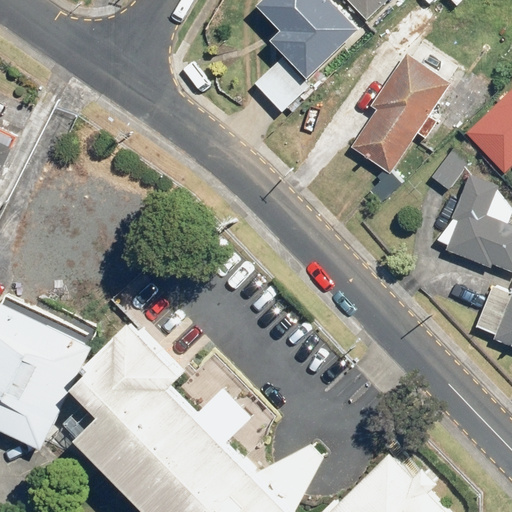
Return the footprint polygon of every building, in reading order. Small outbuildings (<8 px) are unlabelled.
[(369,23),(347,0),(266,0),(291,27),(280,36),(313,73),(369,23)] [(360,0),(374,14),(388,0),(360,0)] [(435,0),(420,0),(381,36),(401,57),(448,13),(435,0)] [(311,81),(287,55),(261,78),(286,105),(311,81)] [(356,142),(398,168),(453,82),(411,55),(356,142)] [(511,90),(472,131),(511,170),(511,169),(511,90)] [(0,133),(0,194),(2,196),(24,144),(0,133)] [(439,177),(453,187),(475,155),(461,145),(439,177)] [(481,173),(451,247),(511,271),(511,217),(494,210),(505,183),(481,173)] [(0,386),(47,412),(104,304),(88,296),(8,254),(0,249),(0,386)] [(511,302),(498,339),(511,343),(511,302)] [(110,392),(87,414),(182,511),(466,511),(473,506),(396,426),(322,498),(138,308),(81,362),(110,392)]
